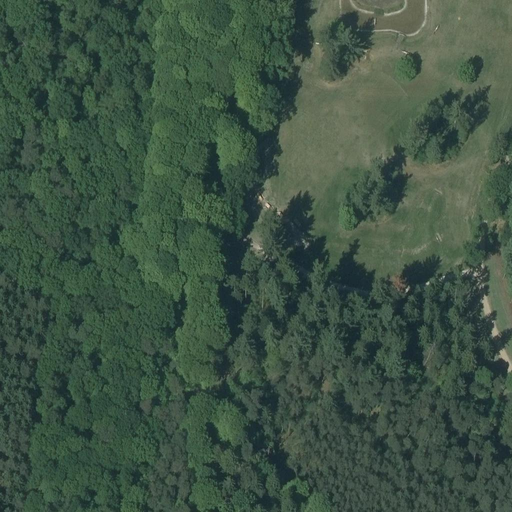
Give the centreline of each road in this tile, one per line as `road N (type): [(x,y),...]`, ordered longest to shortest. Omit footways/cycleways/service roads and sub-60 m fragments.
road 1 (unclassified): [(124,511),(174,0)]
road 2 (track): [(23,294),(91,334),(163,359),(200,394)]
road 3 (track): [(151,249),(23,294),(0,282)]
